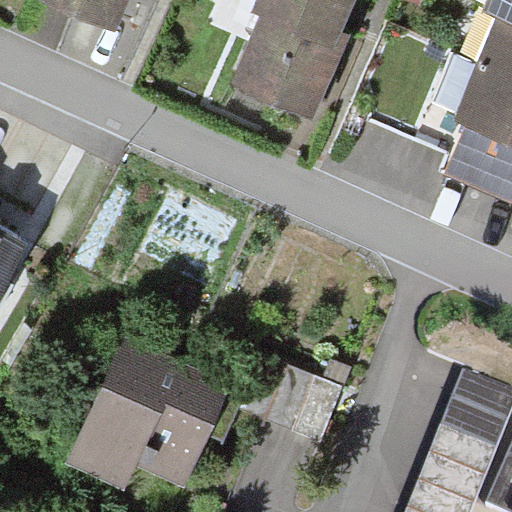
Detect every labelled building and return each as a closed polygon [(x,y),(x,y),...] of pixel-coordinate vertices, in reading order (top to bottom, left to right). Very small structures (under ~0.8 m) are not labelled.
[(43,0),(115,29),(126,0),(43,0)] [(254,0),(261,3),(335,32),(347,3),(348,0),(254,0)] [(500,17),(511,22),(511,0),(487,0),(483,11),(500,17)] [(229,80),(312,114),(326,80),(344,36),(335,32),(261,3),(229,80)] [(511,144),(511,22),(500,17),(457,120),(468,125),(511,144)] [(511,144),(468,125),(447,172),(511,199),(511,144)] [(30,243),(0,226),(0,294),(6,284),(30,243)] [(143,467),(187,486),(213,427),(234,379),(127,331),(67,464),(131,492),(143,467)] [(339,390),(268,361),(247,411),(318,441),(339,390)] [(467,511),(511,398),(511,386),(464,368),(408,511),(467,511)] [(511,451),(493,501),(511,507),(511,451)]
